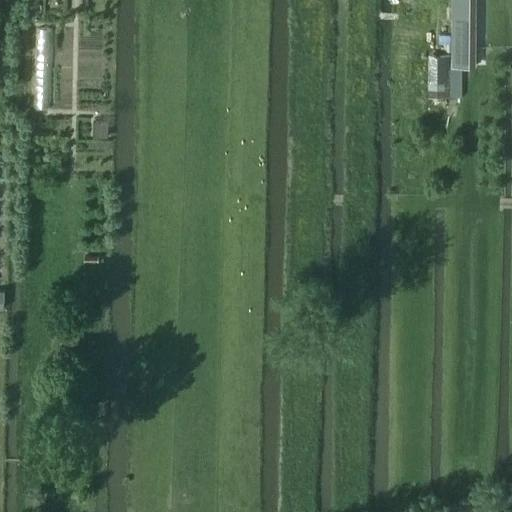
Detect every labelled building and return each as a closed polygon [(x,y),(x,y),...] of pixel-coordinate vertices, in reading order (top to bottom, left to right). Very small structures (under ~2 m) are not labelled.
[(504,21),(492,21),(483,21),(483,33),(490,33),(504,32),(504,21)] [(470,30),(452,30),(452,68),(470,68),(470,30)] [(504,41),(504,32),(490,33),(490,42),(504,41)] [(446,58),(428,58),(428,79),(436,80),(446,79),(446,58)] [(94,121),(94,137),(108,137),(108,121),(94,121)] [(445,209),(441,209),(436,209),(436,236),(440,236),(445,236),(445,209)]
